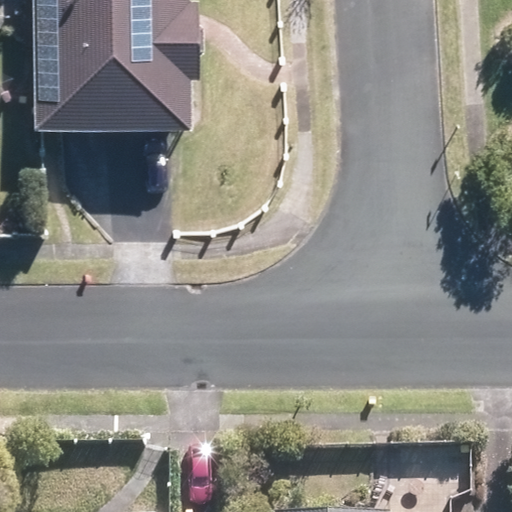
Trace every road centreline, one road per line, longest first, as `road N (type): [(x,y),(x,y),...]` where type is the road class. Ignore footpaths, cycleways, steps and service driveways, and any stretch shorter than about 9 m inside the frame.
road 1 (residential): [(399,333),(0,332)]
road 2 (residential): [(383,0),(399,333)]
